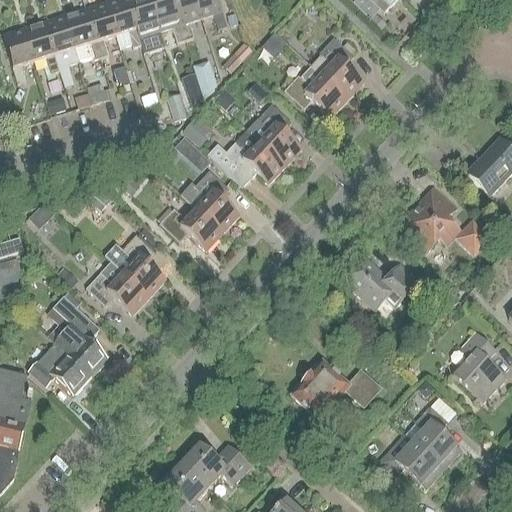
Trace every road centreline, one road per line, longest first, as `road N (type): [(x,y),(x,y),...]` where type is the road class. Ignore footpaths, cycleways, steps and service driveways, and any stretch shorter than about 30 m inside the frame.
road 1 (tertiary): [(188,362),(494,48)]
road 2 (residential): [(344,511),(188,362)]
road 3 (tertiary): [(49,511),(188,362)]
road 4 (residential): [(136,127),(0,170)]
